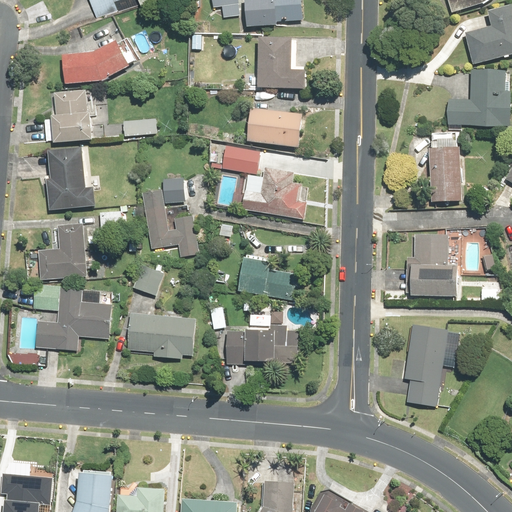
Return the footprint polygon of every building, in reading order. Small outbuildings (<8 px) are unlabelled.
[(92,0),(99,18),(155,0),(92,0)] [(213,0),(214,9),(223,8),(224,18),(240,17),(238,0),(213,0)] [(251,0),(252,25),(282,24),(282,21),(307,19),(306,0),(251,0)] [(451,0),(455,11),(488,2),(490,0),(451,0)] [(468,31),(476,62),(511,53),(511,2),(492,8),(496,23),(468,31)] [(204,11),(203,21),(216,22),(217,11),(204,11)] [(299,36),(264,35),(263,86),(311,87),(312,69),(298,68),(299,36)] [(71,83),(108,80),(137,64),(123,38),(101,50),(69,53),(71,83)] [(166,60),(166,72),(177,72),(178,57),(168,57),(169,49),(159,49),(159,60),(166,60)] [(452,98),(451,123),(511,124),(511,89),(509,90),(510,67),(475,66),(474,98),(452,98)] [(223,91),(223,83),(195,82),(194,90),(223,91)] [(91,90),(59,92),(61,114),(57,114),(59,141),(98,139),(96,110),(92,111),(91,90)] [(257,106),(253,139),(305,146),(310,112),(257,106)] [(158,121),(124,122),(125,138),(159,137),(158,121)] [(138,140),(126,141),(126,151),(139,150),(138,140)] [(465,144),(433,145),(435,200),(467,198),(465,144)] [(88,146),(54,149),(57,177),(52,178),(54,209),(101,205),(99,186),(92,186),(88,146)] [(263,151),(228,146),(225,167),(260,172),(263,151)] [(250,190),(246,208),(307,219),(310,201),(303,199),(306,183),(296,182),(298,170),(270,165),(265,192),(250,190)] [(165,180),(169,203),(189,199),(185,176),(165,180)] [(166,189),(146,192),(155,249),(182,245),(184,257),(203,254),(197,215),(178,218),(180,228),(172,229),(166,189)] [(123,213),(101,213),(101,232),(123,232),(123,213)] [(91,276),(88,223),(63,225),(64,248),(42,249),(44,279),(91,276)] [(411,257),(409,291),(463,294),(465,263),(450,263),(451,234),(420,232),(419,257),(411,257)] [(251,254),(243,289),(305,302),(310,274),(276,267),(278,260),(251,254)] [(158,265),(156,272),(142,267),(134,289),(156,297),(165,275),(161,274),(164,267),(158,265)] [(86,289),(39,285),(37,308),(62,310),(61,321),(41,320),(38,347),(81,350),(82,337),(113,339),(116,303),(85,301),(86,289)] [(212,308),(214,331),(227,330),(225,307),(212,308)] [(274,308),(273,320),(285,321),(286,309),(274,308)] [(201,318),(135,312),(132,350),(158,352),(157,356),(186,358),(187,355),(197,355),(201,318)] [(37,317),(22,317),(20,348),(35,348),(37,317)] [(453,327),(417,321),(408,376),(414,377),(410,401),(440,406),(453,327)] [(232,327),(230,363),(305,366),(307,330),(292,329),(292,324),(276,323),(276,329),(232,327)] [(114,511),(116,506),(118,472),(85,469),(82,498),(76,511),(114,511)] [(56,475),(10,473),(8,511),(44,511),(45,498),(55,499),(56,475)] [(300,479),(270,478),(269,502),(262,511),(298,511),(299,511),(300,479)] [(121,492),(119,511),(166,511),(169,487),(142,485),(141,494),(121,492)] [(322,511),(374,511),(375,510),(331,487),(319,510),(322,511)] [(241,511),(242,499),(187,495),(186,511),(241,511)]
